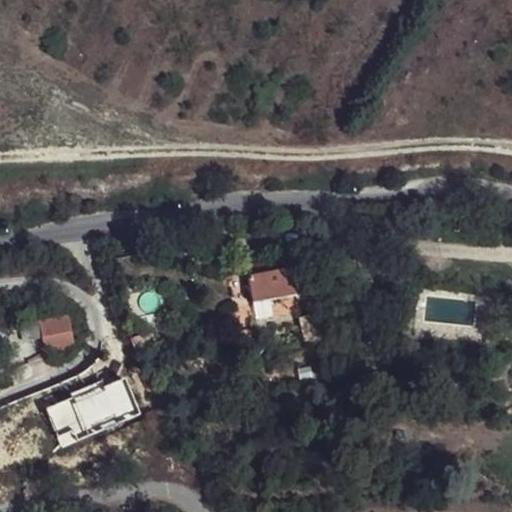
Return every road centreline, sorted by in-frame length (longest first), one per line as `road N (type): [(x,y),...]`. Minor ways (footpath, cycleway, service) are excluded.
road 1 (track): [(511,155),(413,147),(310,155),(234,150),(176,137),(0,68)]
road 2 (unclassified): [(0,240),(92,235),(268,206),(511,201)]
road 3 (track): [(0,158),(234,150)]
